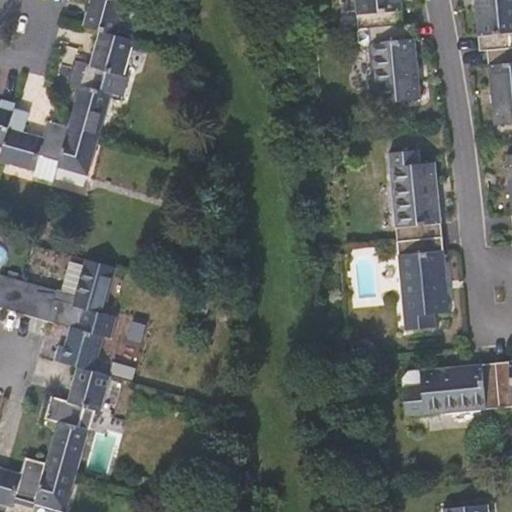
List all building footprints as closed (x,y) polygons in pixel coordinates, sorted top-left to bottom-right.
[(90,0),(87,12),(83,26),(101,31),(116,35),(126,0),(90,0)] [(403,25),(401,0),(340,0),(341,12),(357,11),(358,20),(342,22),(343,31),(363,29),(369,28),(403,25)] [(487,50),(511,48),(511,0),(475,0),(477,16),(480,51),(487,50)] [(403,25),(369,28),(363,29),(359,33),(360,42),(364,45),(370,45),(376,103),(420,99),(417,66),(414,24),(403,25)] [(133,39),(116,35),(101,31),(96,46),(91,65),(74,60),(77,49),(64,46),(59,64),(62,64),(59,74),(69,77),(68,83),(80,87),(69,127),(67,131),(98,140),(111,94),(122,97),(128,77),(123,76),(133,39)] [(180,36),(177,46),(187,49),(190,39),(180,36)] [(492,94),(493,103),(495,126),(511,124),(511,48),(487,50),(492,94)] [(0,143),(4,145),(14,112),(16,103),(2,99),(0,104),(0,143)] [(67,131),(69,127),(49,121),(44,137),(33,134),(24,131),(28,115),(14,112),(4,145),(0,158),(0,161),(36,172),(34,177),(54,182),(58,168),(89,176),(98,140),(67,131)] [(395,112),(383,113),(384,125),(396,124),(395,112)] [(200,150),(190,150),(190,160),(200,160),(200,150)] [(397,241),(442,237),(439,199),(435,162),(420,163),(419,150),(389,152),(397,241)] [(446,275),(442,237),(397,241),(406,329),(436,327),(434,314),(449,312),(446,275)] [(76,295),(57,291),(0,274),(0,307),(48,322),(69,328),(64,347),(58,346),(54,361),(77,367),(95,371),(104,337),(112,338),(117,317),(105,313),(117,268),(86,259),(76,295)] [(511,361),(495,363),(500,408),(511,406),(511,361)] [(404,378),(404,387),(407,417),(500,408),(495,363),(453,367),(409,371),(407,369),(401,376),(404,378)] [(77,367),(68,401),(52,396),(49,407),(45,418),(57,422),(46,463),(45,466),(78,475),(96,409),(102,411),(111,376),(95,371),(77,367)] [(25,457),(20,473),(1,468),(0,467),(0,503),(14,507),(16,498),(62,511),(67,511),(78,475),(45,466),(46,463),(25,457)] [(381,475),(391,474),(391,466),(380,466),(381,475)] [(233,499),(225,506),(230,511),(234,511),(240,506),(233,499)]
